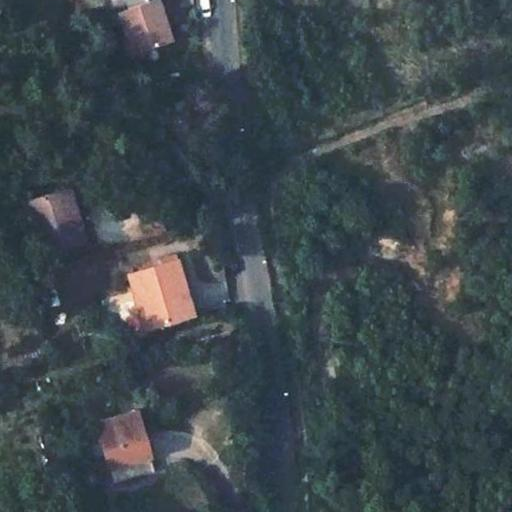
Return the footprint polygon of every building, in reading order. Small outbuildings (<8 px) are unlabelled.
[(116,13),(131,54),(168,42),(159,16),(167,13),(162,0),(153,0),(141,4),(128,9),(116,13)] [(153,0),(125,0),(128,9),(141,4),(153,0)] [(84,244),(68,188),(23,200),(40,257),(84,244)] [(133,290),(144,331),(192,316),(176,261),(128,275),(133,290)] [(144,331),(133,290),(99,299),(111,339),(144,331)] [(153,472),(137,411),(96,422),(113,484),(153,472)]
